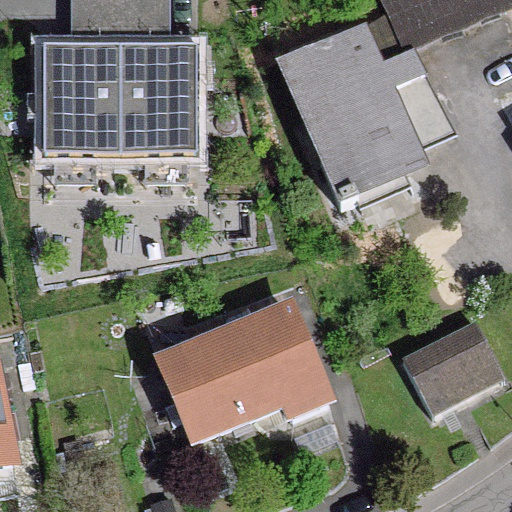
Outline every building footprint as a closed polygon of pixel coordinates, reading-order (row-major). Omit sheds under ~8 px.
[(116,167),(116,0),(102,0),(102,57),(40,57),(40,167),(116,167)] [(130,0),(116,0),(116,167),(193,167),(193,57),(131,57),(130,0)] [(511,0),(375,0),(388,23),(404,54),(511,7),(511,0)] [(330,162),(316,168),(336,216),(354,207),(351,201),(399,178),(393,166),(447,139),(404,54),(388,23),(288,66),(330,162)] [(184,365),(158,375),(188,446),(212,435),(213,438),(281,410),(287,425),(321,411),(285,320),(183,363),(184,365)] [(471,330),(398,368),(424,417),(497,380),(471,330)] [(0,473),(8,472),(0,431),(0,473)]
